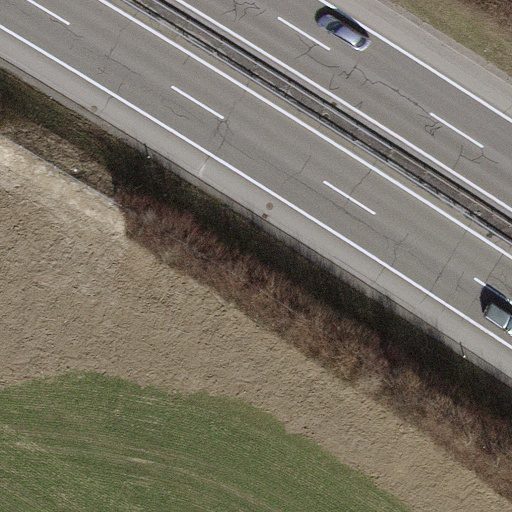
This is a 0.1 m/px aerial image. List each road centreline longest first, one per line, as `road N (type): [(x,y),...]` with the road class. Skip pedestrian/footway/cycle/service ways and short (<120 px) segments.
road 1 (motorway): [(27,0),(511,304)]
road 2 (motorway): [(511,163),(253,0)]
